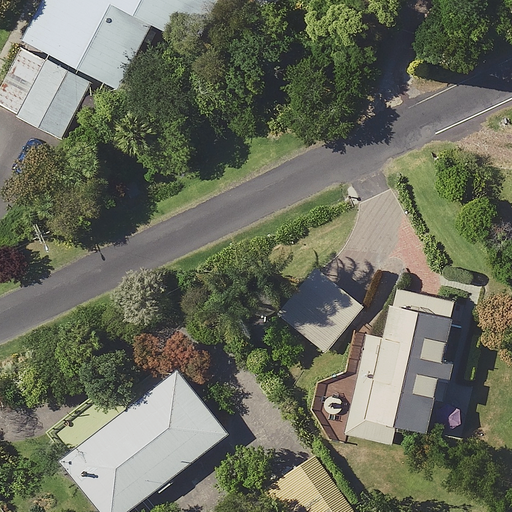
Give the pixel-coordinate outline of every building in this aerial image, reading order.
[(214,0),(36,0),(0,69),(0,105),(58,136),(91,75),(113,87),(148,20),(191,43),(214,0)] [(361,309),(310,259),(269,301),(320,351),(361,309)] [(455,309),(394,288),(375,342),(362,337),(332,426),(389,445),(397,422),(429,434),(453,365),(438,360),(455,309)] [(109,511),(148,483),(153,490),(170,477),(165,470),(222,426),(169,356),(52,445),(103,511),(109,511)] [(353,511),(306,446),(256,482),(277,511),(353,511)]
